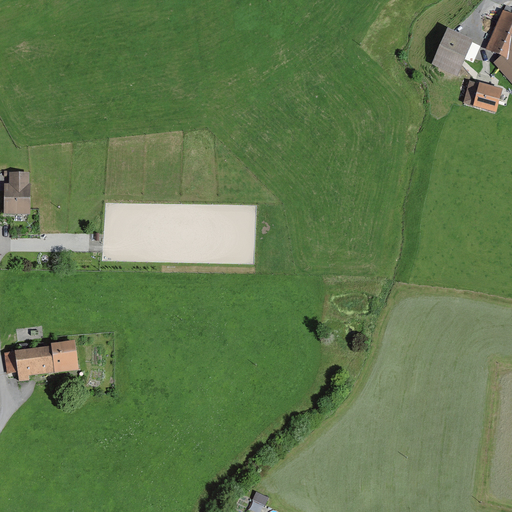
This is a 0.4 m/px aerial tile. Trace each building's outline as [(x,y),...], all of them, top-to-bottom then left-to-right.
[(511,8),(506,6),(486,52),(500,59),(494,65),(511,84),(511,8)] [(474,42),(448,30),(432,66),(458,78),(474,42)] [(503,93),(469,83),(463,105),(474,108),(473,109),(497,116),(503,93)] [(9,186),(4,186),(4,216),(31,217),(31,186),(29,186),(30,175),(10,175),(9,186)] [(51,349),(5,355),(7,376),(18,374),(19,384),(30,383),(29,379),(79,372),(75,344),(51,347),(51,349)]
